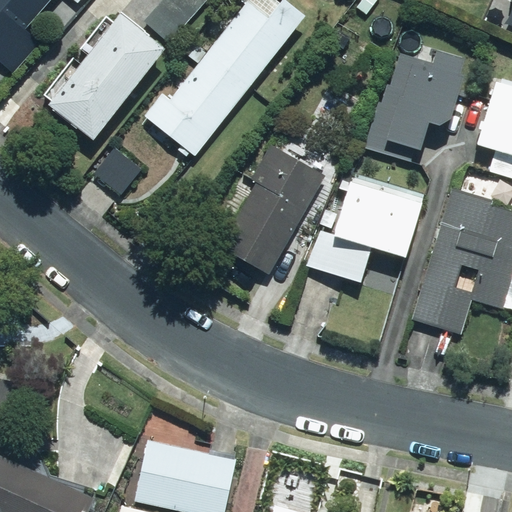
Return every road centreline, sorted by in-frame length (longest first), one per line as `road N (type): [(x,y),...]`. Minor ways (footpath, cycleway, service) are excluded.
road 1 (residential): [(0,192),(140,316),(216,362),(308,392),(511,436)]
road 2 (unknown): [(381,408),(454,132)]
